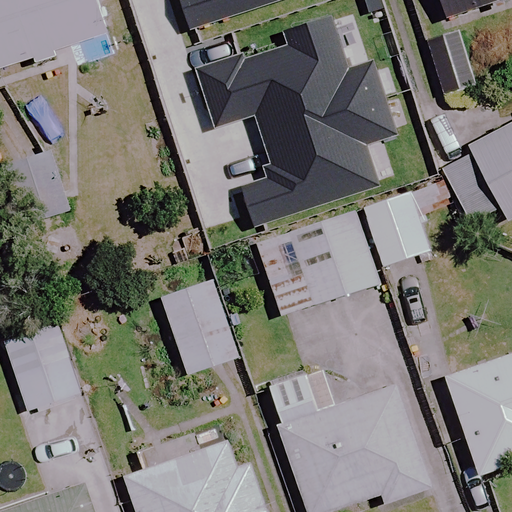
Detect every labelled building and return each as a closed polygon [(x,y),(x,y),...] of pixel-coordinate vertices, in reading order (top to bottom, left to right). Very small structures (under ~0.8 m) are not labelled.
[(0,0),(0,72),(105,39),(92,0),(0,0)] [(273,71),(306,0),(174,0),(165,21),(273,71)] [(509,0),(439,0),(447,21),(509,0)] [(478,105),(455,31),(425,41),(447,114),(478,105)] [(511,222),(511,126),(468,150),(508,225),(511,222)] [(29,129),(0,136),(0,147),(24,231),(68,219),(49,155),(37,159),(29,129)] [(266,222),(248,164),(195,180),(213,238),(266,222)] [(438,188),(365,212),(385,273),(447,253),(433,212),(445,208),(438,188)] [(380,287),(357,212),(289,233),(294,248),(264,258),(282,318),(380,287)] [(237,361),(213,283),(161,298),(185,377),(237,361)] [(78,401),(60,343),(9,360),(28,417),(78,401)] [(511,356),(446,378),(479,477),(511,466),(511,356)] [(332,411),(321,374),(267,390),(304,511),(332,511),(380,497),(383,505),(427,492),(396,391),(332,411)] [(261,511),(238,441),(123,478),(134,511),(261,511)] [(20,511),(94,511),(89,492),(20,511)]
